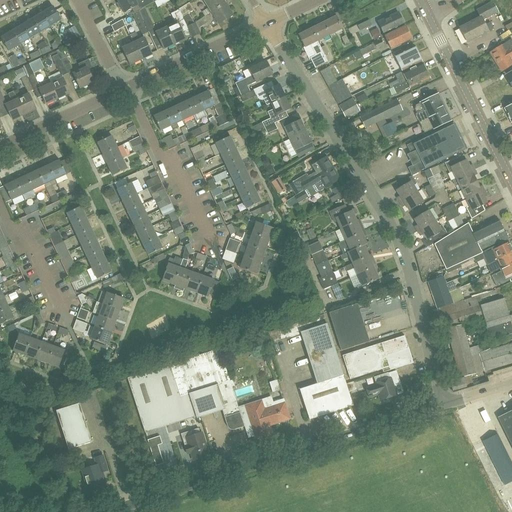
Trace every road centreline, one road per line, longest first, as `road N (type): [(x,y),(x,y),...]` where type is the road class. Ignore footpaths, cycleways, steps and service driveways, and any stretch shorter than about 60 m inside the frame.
road 1 (residential): [(442,405),(396,238),(265,23)]
road 2 (residential): [(110,511),(442,405)]
road 3 (residential): [(214,248),(175,163),(154,151),(125,87)]
road 4 (secondary): [(511,183),(428,17)]
road 5 (residential): [(125,87),(265,23)]
road 6 (residential): [(0,147),(125,87)]
road 7 (residential): [(65,319),(21,227),(9,226),(0,208)]
